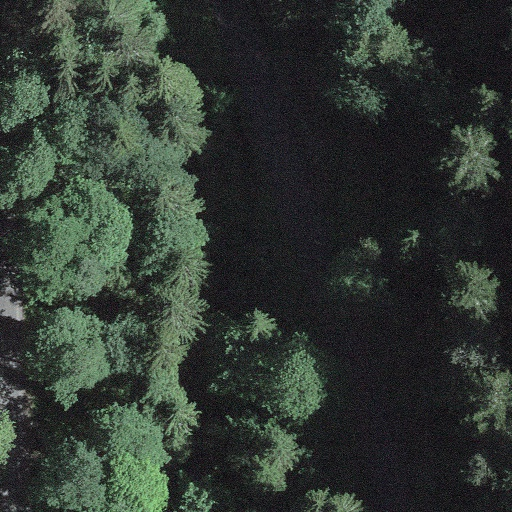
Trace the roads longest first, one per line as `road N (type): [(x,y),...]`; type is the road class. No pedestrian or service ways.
road 1 (track): [(236,0),(360,378),(393,511)]
road 2 (track): [(15,511),(0,200)]
